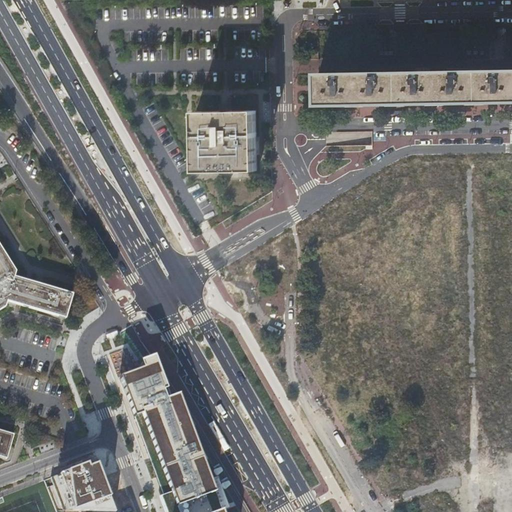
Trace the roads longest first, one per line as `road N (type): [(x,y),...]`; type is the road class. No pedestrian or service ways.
road 1 (residential): [(0,140),(110,299),(113,313),(90,335),(84,357),(113,436)]
road 2 (primary): [(0,17),(161,297)]
road 3 (primary): [(180,279),(25,0)]
road 4 (motorway): [(0,77),(139,290),(161,297)]
road 5 (residential): [(372,511),(290,375),(285,331),(270,324),(245,279)]
road 6 (primary): [(314,511),(180,279)]
road 7 (primary): [(161,297),(282,511)]
road 8 (residential): [(511,124),(299,127),(286,139)]
road 9 (residential): [(315,202),(405,150),(511,149)]
road 10 (residential): [(335,15),(511,12)]
road 11 (residential): [(180,279),(315,202)]
road 12 (residential): [(113,436),(0,481)]
